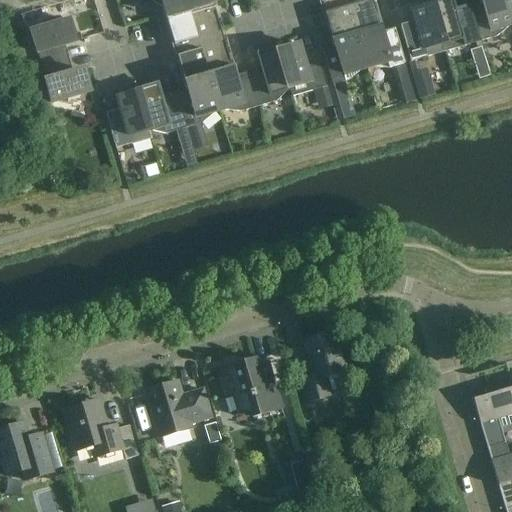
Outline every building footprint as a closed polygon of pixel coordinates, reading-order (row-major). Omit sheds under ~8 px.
[(40,0),(12,0),(15,9),(41,1),(40,0)] [(201,51),(185,0),(152,0),(151,2),(163,8),(174,46),(174,45),(177,57),(177,58),(201,51)] [(185,0),(201,51),(225,44),(224,43),(221,32),(211,0),(185,0)] [(324,14),(348,7),(345,0),(320,0),(321,2),(325,13),(324,14)] [(372,0),(348,7),(366,68),(370,67),(387,69),(404,65),(394,31),(382,35),(372,0)] [(451,0),(447,0),(430,5),(430,6),(431,6),(442,45),(442,46),(446,45),(459,48),(479,42),(470,9),(455,13),(451,0)] [(480,0),(482,5),(470,9),(479,42),(496,38),(509,26),(511,25),(511,21),(505,0),(480,0)] [(444,53),(442,46),(442,45),(431,6),(430,6),(411,12),(415,25),(400,30),(410,63),(415,61),(444,53)] [(348,7),(324,14),(335,49),(322,52),(332,86),(348,81),(362,70),(366,68),(348,7)] [(41,68),(66,61),(62,46),(75,42),(69,21),(53,26),(47,19),(36,31),(30,32),(36,53),(37,53),(41,68)] [(256,108),(247,75),(235,78),(225,44),(201,51),(219,112),(223,110),(240,113),(256,108)] [(298,45),(278,51),(289,91),(291,98),(326,87),(317,54),(302,58),(298,45)] [(469,52),(473,66),(484,62),(480,48),(469,52)] [(247,75),(256,108),(276,102),(286,92),(289,91),(278,51),(278,50),(257,56),(261,70),(247,75)] [(201,51),(177,58),(187,92),(175,96),(185,129),(201,124),(214,113),(219,112),(201,51)] [(45,83),(51,104),(56,102),(72,106),(74,97),(90,92),(83,71),(70,75),(66,61),(41,68),(46,83),(45,83)] [(418,72),(415,61),(410,63),(420,100),(433,96),(433,94),(426,70),(418,72)] [(148,131),(147,131),(148,132),(152,131),(165,135),(185,129),(175,96),(161,100),(157,85),(136,92),(136,93),(137,93),(148,131)] [(120,112),(105,116),(115,149),(131,145),(129,137),(147,131),(148,131),(137,93),(136,93),(116,98),(120,112)] [(205,142),(190,147),(192,152),(207,147),(205,142)] [(345,373),(333,332),(303,341),(313,376),(299,380),(306,404),(331,397),(327,383),(330,377),(345,373)] [(255,359),(245,362),(219,370),(228,399),(224,400),(228,414),(232,413),(233,416),(250,411),(252,418),(281,410),(267,364),(257,367),(255,359)] [(202,391),(189,395),(190,397),(182,399),(177,382),(144,392),(158,439),(191,429),(190,425),(211,419),(202,391)] [(511,388),(472,400),(487,449),(505,444),(497,419),(511,414),(511,388)] [(75,452),(79,451),(91,448),(94,459),(122,451),(125,461),(137,457),(129,427),(116,430),(115,426),(106,429),(101,411),(98,401),(63,411),(75,452)] [(9,428),(8,424),(0,426),(0,470),(2,470),(5,477),(22,472),(25,481),(52,473),(40,435),(27,439),(22,424),(9,428)] [(220,442),(214,424),(204,427),(209,445),(220,442)] [(511,455),(489,463),(489,464),(491,463),(505,511),(511,509),(511,455)] [(297,492),(317,486),(309,459),(289,465),(297,492)] [(124,508),(125,511),(154,511),(151,500),(124,508)]
